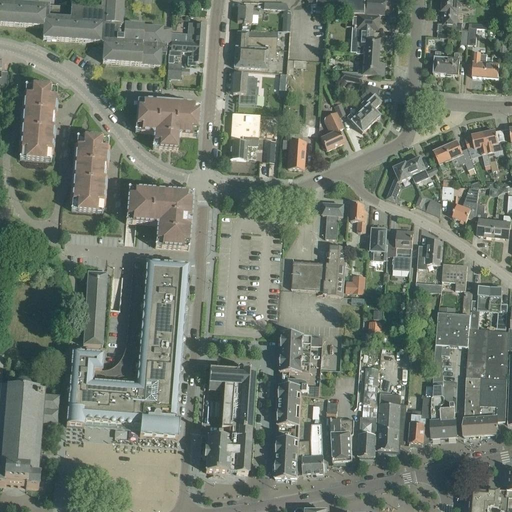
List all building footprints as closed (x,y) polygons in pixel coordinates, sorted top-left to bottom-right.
[(122,26),(123,0),(101,0),(101,10),(0,3),(0,25),(43,29),(43,41),(100,45),(103,47),(102,64),(160,68),(161,55),(166,56),(167,47),(170,47),(171,30),(122,26)] [(316,14),(363,15),(374,16),(384,16),(385,0),(306,0),(310,4),(316,4),(316,14)] [(438,31),(462,33),(462,31),(462,25),(456,25),(457,8),(455,8),(455,0),(442,0),(442,13),(447,14),(447,17),(444,17),(443,26),(438,26),(438,31)] [(290,13),(285,5),(264,4),(264,11),(284,12),(290,13)] [(253,9),(248,9),(238,8),(237,24),(252,25),(252,16),(259,16),(260,10),(253,10),(253,9)] [(284,12),(283,20),(291,21),(291,15),(290,13),(284,12)] [(364,56),(378,57),(379,41),(372,41),(373,31),(378,31),(379,18),(358,17),(357,30),(360,30),(359,47),(356,47),(356,46),(350,50),(351,51),(351,55),(364,56)] [(187,44),(205,45),(206,25),(188,24),(187,44)] [(469,31),(468,32),(468,47),(476,48),(477,31),(469,31)] [(235,49),(235,50),(276,53),(277,35),(247,33),(237,33),(236,46),(237,46),(237,49),(235,49)] [(169,52),(169,55),(177,56),(181,56),(181,53),(189,53),(190,53),(190,58),(188,58),(187,65),(187,67),(196,67),(197,64),(203,64),(205,45),(187,44),(182,44),(173,43),(171,43),(171,52),(169,52)] [(507,48),(499,48),(499,52),(498,52),(497,55),(499,55),(499,57),(507,58),(507,48)] [(276,53),(235,50),(235,52),(236,52),(236,57),(235,57),(234,69),(267,72),(268,59),(276,60),(276,53)] [(433,76),(446,77),(447,60),(440,60),(441,54),(436,54),(435,59),(435,60),(433,76)] [(447,60),(446,77),(458,78),(459,68),(460,61),(459,61),(460,55),(454,55),(454,61),(447,60)] [(378,57),(364,56),(363,71),(358,71),(358,74),(341,74),(340,80),(351,83),(361,85),(363,76),(383,78),(384,65),(378,64),(378,57)] [(472,79),(485,80),(487,59),(487,57),(480,56),(480,59),(474,58),(474,65),(473,65),(472,79)] [(499,60),(487,59),(485,80),(498,81),(499,66),(499,60)] [(293,62),(293,70),(305,71),(306,63),(293,62)] [(181,70),(168,69),(168,76),(180,77),(181,70)] [(247,76),(244,76),(234,75),(233,96),(245,97),(246,86),(255,87),(256,80),(247,79),(247,76)] [(51,164),(56,103),(57,90),(51,90),(51,88),(31,86),(31,88),(25,88),(20,161),(51,164)] [(359,114),(371,126),(380,118),(375,112),(383,104),(377,97),(379,90),(366,87),(365,93),(360,98),(364,102),(361,105),(365,109),(359,114)] [(334,109),(336,115),(339,121),(345,118),(339,102),(333,105),(335,109),(334,109)] [(137,108),(135,134),(151,135),(153,137),(152,150),(178,152),(179,140),(181,138),(198,139),(200,113),(199,113),(200,108),(138,103),(137,108)] [(371,126),(359,114),(354,119),(350,115),(346,119),(362,135),(371,126)] [(339,121),(336,115),(325,120),(324,122),(326,126),(330,136),(327,137),(325,136),(322,138),(321,140),(320,140),(323,145),(321,146),(324,153),(326,152),(326,153),(344,145),(339,132),(343,130),(339,121)] [(260,118),(242,116),(232,116),(233,116),(230,161),(246,162),(247,147),(258,147),(259,137),(260,118)] [(319,129),(303,127),(302,136),(318,138),(319,129)] [(496,133),(483,135),(490,167),(491,167),(492,174),(498,172),(496,163),(498,162),(497,160),(504,158),(501,146),(498,146),(498,142),(496,133)] [(490,167),(483,135),(472,138),(472,139),(465,140),(464,140),(466,151),(467,153),(481,151),(482,157),(483,157),(484,165),(485,169),(490,167)] [(305,143),(302,143),(302,137),(290,136),(290,142),(285,142),(284,148),(289,148),(288,171),(303,172),(305,143)] [(77,139),(71,212),(103,215),(109,142),(103,141),(103,139),(83,138),(83,140),(77,139)] [(445,148),(451,162),(458,159),(461,167),(464,166),(467,173),(473,170),(467,153),(466,151),(462,153),(457,143),(445,148)] [(451,162),(445,148),(433,154),(439,167),(440,167),(442,172),(448,170),(445,164),(451,162)] [(406,165),(412,179),(415,185),(429,179),(435,176),(433,172),(427,174),(420,159),(406,165)] [(412,179),(406,165),(393,170),(396,177),(387,201),(394,204),(400,206),(402,202),(396,200),(401,187),(399,187),(400,184),(412,179)] [(456,182),(444,181),(443,188),(456,189),(456,182)] [(470,190),(479,191),(481,191),(478,183),(470,185),(470,190)] [(453,201),(454,190),(443,189),(442,201),(453,201)] [(479,191),(470,190),(469,190),(462,210),(457,208),(457,209),(454,208),(452,213),(454,214),(453,216),(454,216),(453,220),(466,225),(468,220),(475,223),(478,206),(477,206),(479,191)] [(155,249),(189,252),(194,196),(128,191),(126,225),(156,227),(157,229),(155,249)] [(421,211),(425,202),(426,200),(420,197),(415,208),(421,211)] [(440,219),(441,209),(442,206),(431,202),(426,213),(440,219)] [(365,207),(364,207),(352,206),(351,223),(358,224),(358,235),(366,235),(367,214),(364,213),(365,207)] [(478,206),(475,223),(479,223),(478,238),(493,239),(495,224),(487,224),(488,216),(484,216),(485,209),(485,207),(478,206)] [(323,218),(327,218),(339,219),(343,219),(344,208),(323,207),(323,218)] [(503,225),(495,224),(493,239),(509,241),(510,226),(510,218),(504,217),(503,225)] [(337,242),(339,219),(327,218),(325,241),(337,242)] [(373,232),(371,253),(374,254),(373,262),(387,263),(389,241),(386,241),(387,233),(373,232)] [(412,251),(412,244),(413,234),(397,233),(397,242),(389,242),(388,259),(394,259),(394,262),(393,262),(392,267),(393,267),(393,273),(410,274),(412,251)] [(427,269),(439,270),(442,245),(429,244),(428,250),(416,249),(415,272),(427,273),(427,269)] [(293,264),(293,266),(292,292),(325,294),(325,298),(343,299),(346,249),(330,248),(330,257),(328,257),(327,257),(327,258),(327,261),(327,262),(328,262),(330,262),(329,266),(293,264)] [(179,383),(188,269),(146,266),(145,281),(122,279),(120,313),(110,312),(106,358),(72,355),(67,421),(128,427),(140,428),(139,438),(178,441),(179,423),(176,423),(179,383)] [(455,293),(464,293),(466,293),(467,278),(467,268),(455,267),(455,268),(452,268),(452,266),(443,266),(442,276),(442,284),(455,285),(455,293)] [(87,274),(83,347),(102,349),(107,275),(87,274)] [(363,298),(364,286),(346,284),(345,296),(363,298)] [(471,303),(470,318),(470,331),(479,332),(480,313),(489,314),(491,290),(489,290),(489,287),(484,287),(483,290),(479,289),(478,303),(471,303)] [(491,290),(489,314),(498,314),(497,331),(506,331),(508,306),(502,306),(503,291),(498,291),(498,288),(492,287),(492,290),(491,290)] [(466,293),(464,293),(463,318),(470,318),(471,303),(472,294),(466,293)] [(439,316),(455,317),(455,310),(439,309),(439,316)] [(470,318),(463,318),(455,317),(439,316),(437,316),(435,349),(468,350),(470,331),(470,318)] [(382,325),(380,325),(370,324),(368,340),(381,341),(382,325)] [(470,331),(468,350),(466,386),(464,429),(464,439),(499,437),(498,424),(505,424),(508,366),(509,334),(479,332),(470,331)] [(280,375),(291,375),(312,376),(312,375),(310,375),(311,367),(312,367),(313,365),(311,365),(311,357),(313,357),(313,355),(311,355),(312,348),(322,348),(323,340),(282,335),(280,375)] [(0,488),(4,488),(4,487),(26,489),(26,490),(38,491),(39,478),(38,478),(39,463),(44,464),(45,455),(40,454),(42,426),(58,427),(59,407),(60,399),(44,398),(45,392),(38,392),(38,391),(32,391),(32,389),(31,387),(30,385),(29,384),(28,383),(26,382),(22,382),(21,382),(19,382),(18,383),(16,384),(15,386),(15,388),(15,389),(8,389),(1,389),(4,358),(0,357),(0,488)] [(431,400),(432,387),(433,369),(410,368),(406,430),(411,430),(409,445),(423,447),(424,438),(426,438),(426,440),(432,440),(431,424),(432,424),(431,413),(431,408),(431,402),(431,400)] [(379,371),(376,371),(366,370),(363,406),(376,407),(379,371)] [(236,476),(248,477),(250,441),(249,441),(250,433),(254,374),(248,373),(247,374),(236,373),(236,372),(210,371),(209,386),(224,387),(221,431),(227,431),(227,440),(208,439),(206,474),(228,475),(236,475),(236,476)] [(297,482),(297,478),(298,459),(299,443),(299,439),(301,397),(319,400),(319,388),(308,388),(308,387),(307,385),(302,383),(283,382),(282,388),(280,388),(278,428),(279,428),(279,441),(277,441),(275,481),(297,482)] [(432,387),(431,400),(431,402),(444,402),(443,386),(432,387)] [(404,445),(406,418),(407,406),(401,406),(401,396),(380,395),(380,406),(378,442),(377,452),(398,453),(399,445),(404,445)] [(337,405),(327,404),(326,419),(336,420),(337,405)] [(431,408),(431,413),(432,424),(431,424),(432,440),(432,441),(457,439),(455,411),(455,406),(450,406),(450,411),(437,412),(437,408),(431,408)] [(358,459),(375,459),(377,420),(360,419),(358,459)] [(331,428),(331,437),(333,465),(352,464),(351,436),(353,435),(353,421),(331,422),(331,426),(330,426),(330,428),(331,428)] [(312,427),(311,442),(311,449),(312,470),(315,470),(315,477),(324,476),(323,449),(322,426),(312,427)] [(299,443),(298,459),(297,478),(315,477),(315,470),(312,470),(311,449),(311,442),(299,443)] [(506,511),(507,498),(504,498),(504,497),(500,492),(477,491),(471,496),(469,511),(506,511)]
